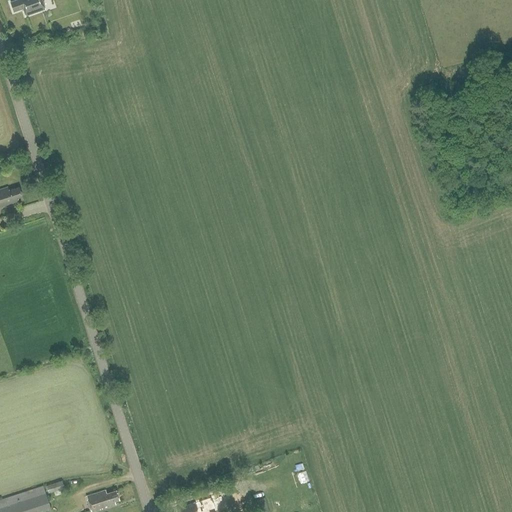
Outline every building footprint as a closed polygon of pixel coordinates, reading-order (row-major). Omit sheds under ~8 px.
[(41,0),(16,0),(10,2),(14,12),(23,8),(26,16),(45,9),(41,0)] [(17,199),(22,197),(19,187),(9,191),(8,187),(0,190),(0,207),(18,201),(17,199)] [(62,481),(46,486),(49,493),(64,488),(62,481)] [(0,511),(47,511),(51,511),(43,486),(0,499),(0,511)] [(218,495),(223,511),(245,506),(240,488),(218,495)] [(115,502),(119,500),(116,490),(107,493),(106,490),(87,496),(92,511),(116,504),(115,502)] [(211,511),(206,498),(185,506),(186,508),(177,511),(211,511)]
